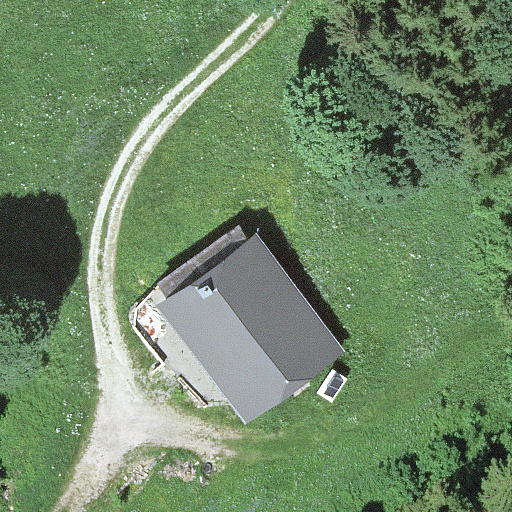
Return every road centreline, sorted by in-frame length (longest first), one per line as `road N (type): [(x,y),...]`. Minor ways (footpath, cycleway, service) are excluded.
road 1 (track): [(511,324),(305,435),(249,447),(89,433)]
road 2 (track): [(65,511),(94,417),(103,201),(157,109)]
road 3 (track): [(251,0),(157,109)]
